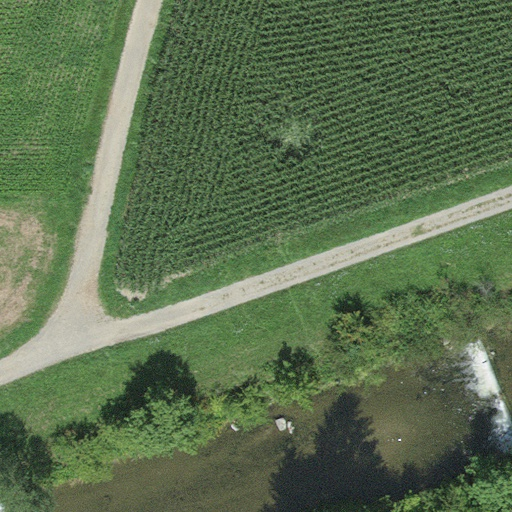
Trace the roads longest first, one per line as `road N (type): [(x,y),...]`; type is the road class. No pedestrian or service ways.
road 1 (track): [(0,379),(511,201)]
road 2 (track): [(32,367),(77,323),(153,0)]
